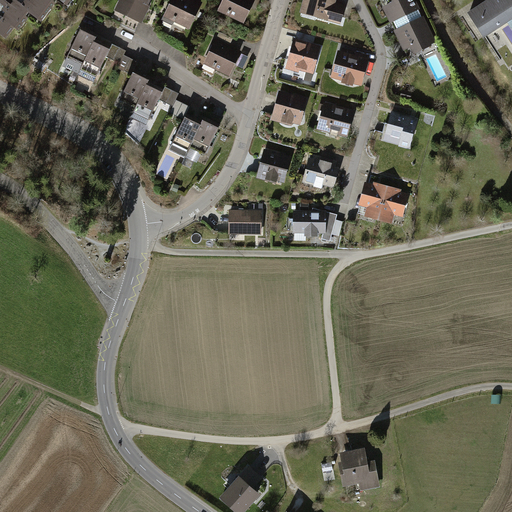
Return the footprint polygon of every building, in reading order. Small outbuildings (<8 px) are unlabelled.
[(0,0),(0,33),(6,38),(23,16),(25,17),(29,12),(37,18),(44,9),(31,0),(12,0),(14,1),(11,5),(2,0),(0,0)] [(31,0),(44,9),(50,1),(52,3),(53,0),(60,0),(64,3),(66,0),(31,0)] [(121,0),(117,9),(141,20),(147,7),(145,6),(148,0),(121,0)] [(173,0),(166,15),(189,27),(200,4),(192,0),(173,0)] [(224,0),(220,10),(243,21),(253,0),(224,0)] [(331,0),(305,0),(304,7),(318,11),(317,16),(340,23),(344,7),(330,3),(331,0)] [(386,0),(389,5),(386,6),(394,21),(398,20),(401,27),(397,29),(401,37),(406,35),(411,46),(418,43),(422,50),(430,46),(429,44),(434,42),(412,0),(386,0)] [(511,0),(489,0),(469,13),(484,36),(506,22),(511,18),(511,0)] [(81,27),(67,57),(83,64),(95,39),(97,34),(81,27)] [(111,47),(95,39),(83,64),(80,69),(96,76),(106,57),(111,47)] [(216,41),(203,68),(213,73),(215,67),(229,74),(239,52),(216,41)] [(308,46),(294,42),(289,60),(299,63),(298,67),(313,71),(319,48),(313,46),(312,49),(307,47),(308,46)] [(111,47),(106,57),(120,63),(124,55),(126,51),(112,44),(111,47)] [(341,54),(338,53),(332,76),(344,79),(343,82),(352,85),(353,81),(361,83),(367,60),(350,55),(351,51),(342,48),(341,54)] [(118,68),(132,75),(134,70),(138,62),(124,55),(120,63),(118,68)] [(132,75),(120,100),(135,107),(148,82),(150,77),(134,70),(132,75)] [(314,74),(306,72),(304,80),(311,82),(314,74)] [(163,90),(148,82),(135,107),(133,112),(149,119),(159,99),(163,90)] [(176,100),(179,93),(165,86),(163,90),(159,99),(173,106),(176,100)] [(411,93),(402,90),(400,97),(409,100),(411,93)] [(284,115),(282,121),(291,123),(292,120),(299,122),(305,100),(280,93),(275,112),(284,115)] [(184,119),(186,114),(190,107),(176,100),(173,106),(170,112),(184,119)] [(334,108),(324,105),(320,104),(318,110),(321,111),(319,120),(316,130),(330,134),(332,128),(339,130),(338,136),(348,138),(352,125),(355,111),(334,106),(334,108)] [(184,119),(172,144),(187,151),(190,147),(202,122),(186,114),(184,119)] [(416,120),(392,114),(389,125),(391,126),(389,135),(404,139),(402,145),(409,147),(416,120)] [(220,125),(204,117),(190,147),(205,155),(220,125)] [(290,158),(265,151),(258,174),(267,176),(267,179),(275,181),(276,179),(283,181),(290,158)] [(336,162),(310,155),(308,160),(309,160),(304,180),(314,183),(313,186),(322,188),(324,183),(333,186),(337,169),(334,168),(336,162)] [(387,187),(375,183),(374,186),(366,184),(360,203),(369,206),(367,215),(379,219),(387,187)] [(400,190),(387,187),(379,219),(391,222),(393,212),(402,215),(407,195),(399,193),(400,190)] [(261,212),(230,212),(230,232),(260,233),(261,212)] [(325,213),(295,213),(294,231),(306,231),(306,235),(316,235),(316,231),(324,231),(322,238),(330,241),(335,219),(325,217),(325,213)] [(365,466),(362,451),(345,455),(347,463),(343,464),(346,482),(355,480),(357,489),(378,485),(374,464),(365,466)] [(333,470),(331,463),(321,464),(323,471),(333,470)] [(261,477),(249,467),(222,497),(239,511),(241,511),(257,494),(251,488),(261,477)]
